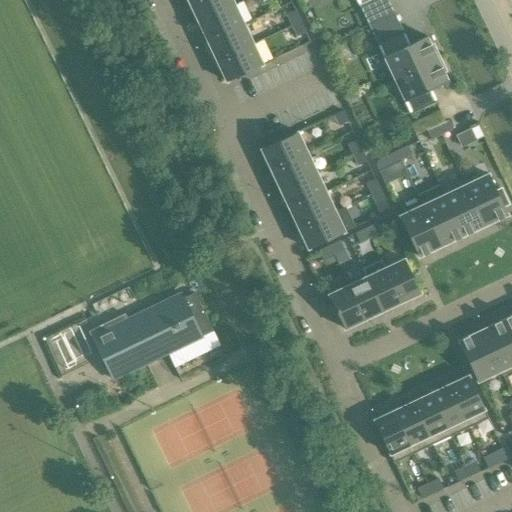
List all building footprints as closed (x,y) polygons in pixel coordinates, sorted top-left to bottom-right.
[(234,5),(231,0),(193,0),(189,2),(198,22),(234,5)] [(198,22),(207,42),(243,24),(234,5),(198,22)] [(286,15),(291,26),(300,21),(295,11),(286,15)] [(394,79),(439,58),(433,45),(431,46),(427,38),(427,37),(426,36),(409,45),(404,34),(403,32),(389,39),(380,20),(369,24),(378,44),(378,45),(378,46),(379,46),(384,56),(383,57),(384,58),(394,79)] [(300,21),(291,26),(296,37),(305,32),(300,21)] [(243,24),(207,42),(216,61),(253,44),(243,24)] [(262,65),(253,44),(216,61),(226,82),(262,65)] [(445,71),(439,58),(394,79),(405,101),(404,101),(405,102),(410,113),(410,114),(436,102),(436,101),(435,101),(430,90),(448,82),(447,81),(443,72),(445,71)] [(445,121),(440,110),(418,120),(424,131),(445,121)] [(339,126),(348,121),(343,111),(334,115),(339,126)] [(448,120),(437,125),(441,134),(452,129),(448,120)] [(441,134),(437,125),(426,131),(431,140),(441,134)] [(261,149),(271,170),(307,153),(297,132),(261,149)] [(353,155),(362,151),(357,140),(348,145),(353,155)] [(397,152),(401,161),(412,155),(407,146),(397,152)] [(367,162),(362,151),(353,155),(358,166),(367,162)] [(390,166),(401,161),(397,152),(386,157),(390,166)] [(307,153),(271,170),(280,189),(316,172),(307,153)] [(289,209),(325,192),(316,172),(280,189),(289,209)] [(466,185),(465,185),(485,225),(507,215),(503,206),(508,204),(501,189),(496,191),(488,174),(466,185)] [(366,184),(371,195),(380,190),(375,179),(366,184)] [(441,191),(443,195),(444,195),(463,236),(485,225),(465,185),(466,185),(464,180),(441,191)] [(380,190),(371,195),(376,205),(385,201),(380,190)] [(289,209),(298,229),(334,211),(325,192),(289,209)] [(463,236),(444,195),(443,195),(422,205),(441,246),(463,236)] [(441,246),(422,205),(399,216),(418,257),(441,246)] [(334,211),(298,229),(308,249),(344,232),(334,211)] [(366,229),(370,238),(381,233),(377,224),(366,229)] [(359,243),(370,238),(366,229),(355,234),(359,243)] [(329,246),(333,255),(344,250),(340,241),(329,246)] [(322,260),(333,255),(329,246),(318,251),(322,260)] [(385,268),(401,302),(420,293),(404,259),(385,268)] [(382,311),(401,302),(385,268),(366,277),(382,311)] [(364,320),(382,311),(366,277),(348,286),(364,320)] [(344,329),(364,320),(348,286),(328,295),(344,329)] [(185,300),(181,292),(91,336),(113,380),(169,352),(214,331),(197,295),(185,300)] [(511,315),(503,320),(511,339),(511,315)] [(502,375),(511,370),(511,339),(503,320),(481,330),(502,375)] [(502,375),(481,330),(458,341),(480,386),(502,375)] [(261,342),(251,347),(256,359),(267,354),(261,342)] [(448,385),(469,428),(488,419),(468,376),(448,385)] [(448,385),(430,394),(450,436),(469,428),(448,385)] [(450,436),(430,394),(412,402),(432,445),(450,436)] [(393,411),(413,454),(432,445),(412,402),(393,411)] [(394,463),(413,454),(393,411),(374,420),(394,463)] [(507,459),(503,450),(492,455),(496,464),(507,459)] [(476,463),(465,468),(469,477),(480,472),(476,463)] [(469,477),(465,468),(454,473),(459,482),(469,477)] [(439,480),(428,486),(433,495),(443,489),(439,480)] [(433,495),(428,486),(417,491),(422,500),(433,495)]
